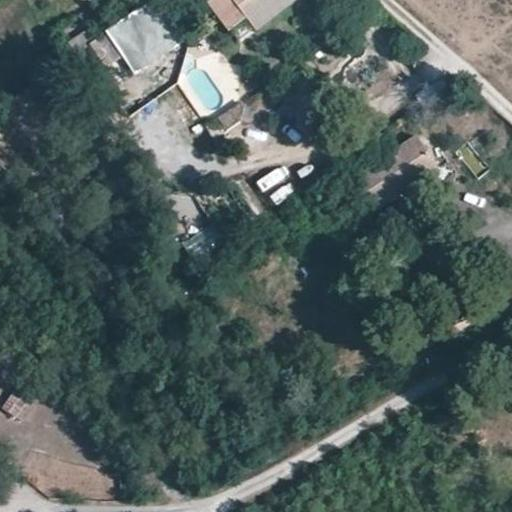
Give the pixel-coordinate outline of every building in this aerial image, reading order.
[(118,22),(133,12),(124,0),(103,0),(93,7),(101,19),(111,12),(118,22)] [(239,48),(254,34),(236,14),(224,0),(211,0),(204,7),(239,48)] [(224,0),(236,14),(252,0),(224,0)] [(252,0),(236,14),(254,34),(293,0),(252,0)] [(143,14),(110,35),(129,66),(162,44),(143,14)] [(136,45),(117,52),(111,35),(91,43),(103,72),(141,56),(136,45)] [(201,148),(226,134),(217,119),(192,133),(201,148)] [(366,170),(355,177),(376,211),(440,170),(419,136),(366,170)] [(454,153),(477,181),(491,170),(469,141),(454,153)] [(349,169),(355,177),(366,170),(361,161),(349,169)] [(277,205),(293,186),(284,178),(268,196),(277,205)] [(3,411),(15,421),(28,406),(14,395),(3,411)]
